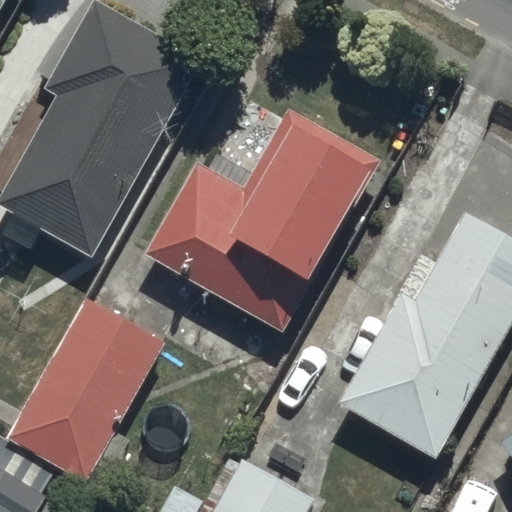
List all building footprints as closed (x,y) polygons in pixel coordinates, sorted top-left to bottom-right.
[(54,98),(0,193),(0,207),(90,259),(200,62),(93,2),(42,92),(54,98)] [(194,165),(142,256),(281,335),(376,167),(286,114),(241,192),(194,165)] [(394,302),(335,406),(434,463),(511,327),(511,243),(461,215),(433,263),(418,254),(391,301),(394,302)] [(83,300),(5,439),(86,485),(88,481),(103,490),(130,442),(115,434),(164,346),(83,300)] [(511,433),(500,442),(511,460),(511,433)] [(0,511),(36,511),(46,497),(42,495),(55,473),(7,444),(0,456),(0,511)] [(306,511),(312,503),(230,456),(203,504),(171,486),(156,511),(306,511)]
